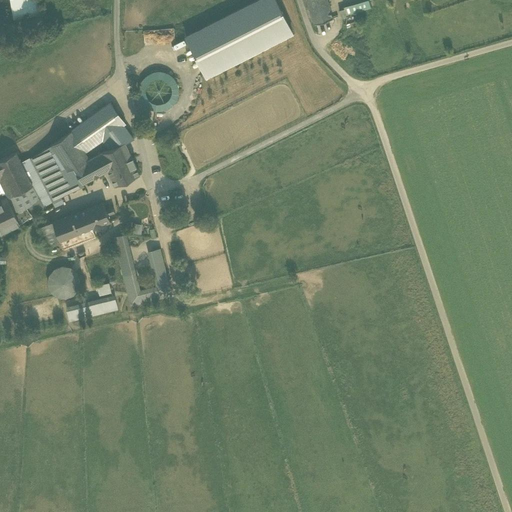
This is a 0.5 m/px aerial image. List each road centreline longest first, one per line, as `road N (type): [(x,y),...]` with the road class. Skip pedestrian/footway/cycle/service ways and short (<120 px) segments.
road 1 (track): [(299,0),(316,46),(376,116),(506,511)]
road 2 (track): [(213,170),(382,79),(511,42)]
road 3 (unclassified): [(0,154),(119,77),(117,0)]
